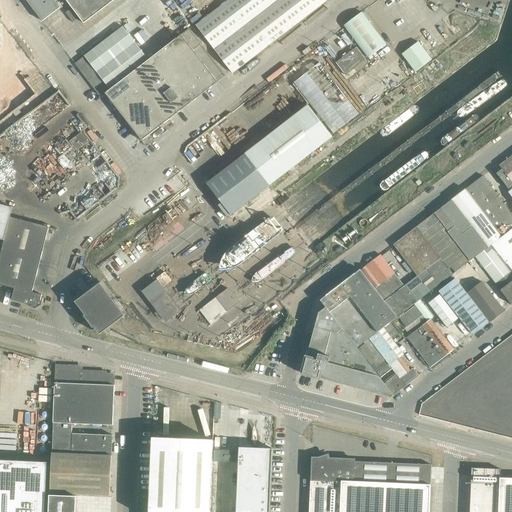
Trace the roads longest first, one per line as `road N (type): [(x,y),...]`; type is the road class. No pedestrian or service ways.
road 1 (unclassified): [(511,137),(312,291),(284,394)]
road 2 (unclassified): [(145,185),(190,124),(348,8)]
road 3 (unclassified): [(145,185),(2,0)]
road 4 (unclassified): [(53,335),(81,241),(145,185)]
road 5 (unknown): [(176,145),(225,221),(165,259)]
road 6 (unclassified): [(388,421),(511,320)]
road 7 (unclassified): [(130,511),(141,359)]
road 8 (tertiary): [(284,394),(141,359)]
